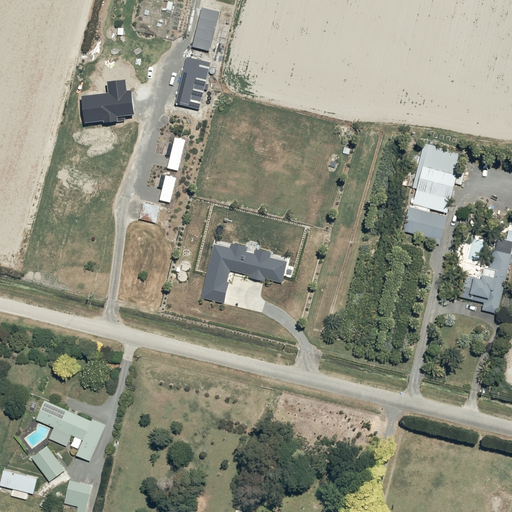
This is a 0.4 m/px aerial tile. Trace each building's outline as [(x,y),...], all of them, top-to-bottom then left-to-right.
[(213,62),(190,57),(178,104),(201,109),(213,62)] [(430,207),(448,212),(464,158),(443,152),(426,147),(418,175),(414,187),(417,188),(413,202),(412,204),(409,203),(402,228),(441,240),(448,216),(429,211),(430,207)] [(161,205),(142,202),(140,220),(158,222),(161,205)] [(511,233),(497,230),(484,279),(476,277),(475,281),(466,279),(461,296),(479,300),(477,307),(497,312),(511,253),(511,233)] [(78,455),(92,461),(108,424),(95,418),(94,421),(45,400),(37,419),(55,427),(51,438),(68,446),(73,435),(85,440),(78,455)] [(66,470),(49,446),(34,457),(51,481),(66,470)] [(5,469),(2,486),(0,485),(0,492),(28,499),(30,493),(35,494),(39,478),(5,469)] [(87,511),(94,485),(71,479),(65,502),(79,506),(77,511),(87,511)]
